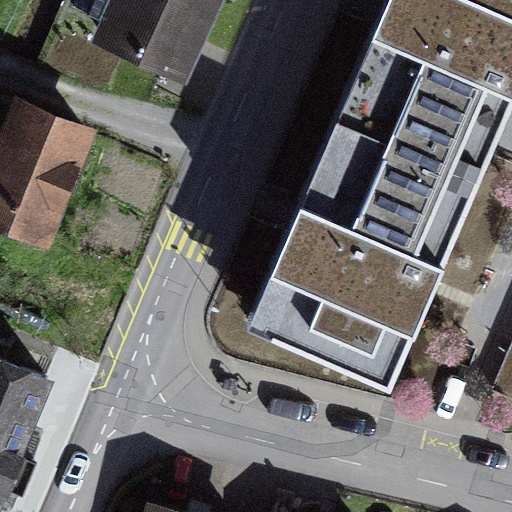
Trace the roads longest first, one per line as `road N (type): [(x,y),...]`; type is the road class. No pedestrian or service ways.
road 1 (residential): [(287,0),(156,308),(147,415)]
road 2 (residential): [(147,415),(511,499)]
road 3 (residential): [(147,415),(91,458),(65,511)]
